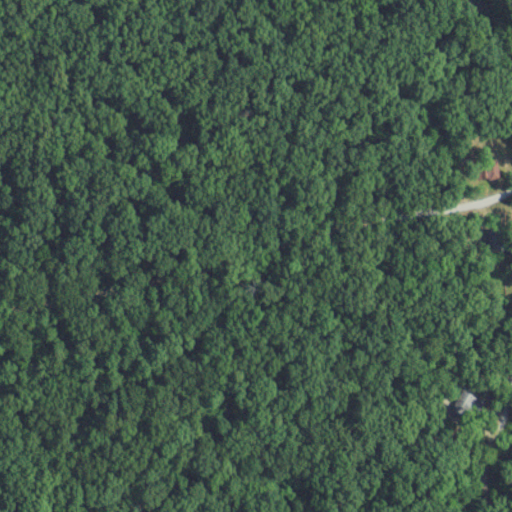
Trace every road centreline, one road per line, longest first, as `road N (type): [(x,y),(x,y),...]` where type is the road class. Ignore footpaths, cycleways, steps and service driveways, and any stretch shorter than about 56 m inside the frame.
road 1 (residential): [(511,192),(435,213),(380,217),(107,294),(0,314)]
road 2 (residential): [(495,511),(488,493),(511,390)]
